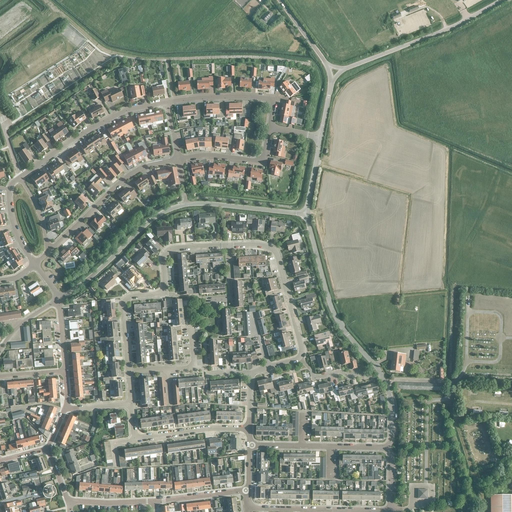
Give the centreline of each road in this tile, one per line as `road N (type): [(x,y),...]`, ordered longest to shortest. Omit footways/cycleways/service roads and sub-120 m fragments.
road 1 (residential): [(387,447),(386,385),(333,313),(307,214)]
road 2 (residential): [(128,371),(125,299),(163,291),(168,250),(226,245)]
road 3 (unclassified): [(347,68),(502,0)]
road 4 (residential): [(18,177),(121,112),(166,102)]
road 5 (residential): [(58,299),(152,218),(186,204)]
road 6 (residential): [(299,357),(276,252),(226,245)]
road 7 (residential): [(51,248),(124,178),(177,159)]
road 8 (residential): [(269,127),(267,98),(166,102)]
road 9 (residential): [(307,214),(186,204)]
